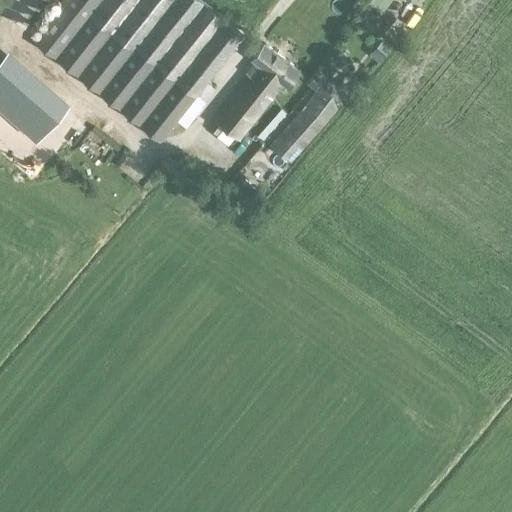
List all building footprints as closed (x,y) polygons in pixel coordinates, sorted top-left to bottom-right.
[(186,128),(195,117),(208,102),(199,94),(247,34),(204,0),(62,0),(32,39),(161,141),(177,120),(186,128)] [(216,119),(239,137),(284,82),(287,84),(299,70),(265,42),(252,58),(260,64),(216,119)] [(272,142),(291,159),(347,94),(319,69),(308,82),(318,90),(272,142)] [(75,128),(86,113),(49,85),(37,100),(75,128)] [(13,116),(7,125),(30,143),(36,135),(13,116)] [(256,187),(244,177),(235,187),(248,198),(256,187)]
